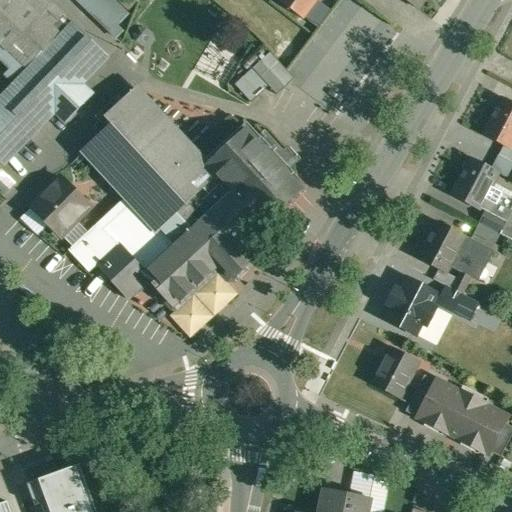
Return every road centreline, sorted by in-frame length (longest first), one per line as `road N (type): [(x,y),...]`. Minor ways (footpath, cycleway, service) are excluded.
road 1 (tertiary): [(489,0),(267,362)]
road 2 (residential): [(285,406),(511,508)]
road 3 (residential): [(67,421),(165,391),(211,392)]
road 4 (residential): [(0,309),(67,421)]
